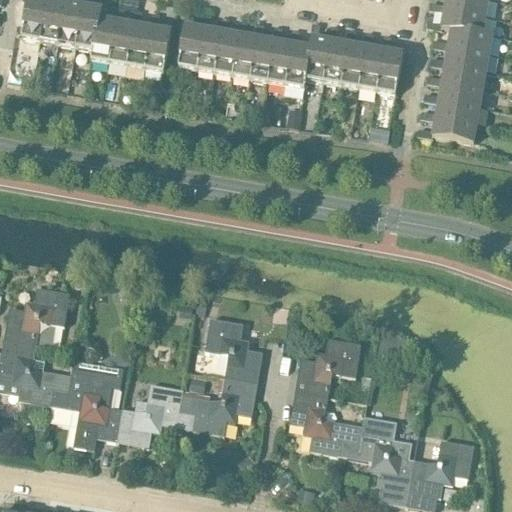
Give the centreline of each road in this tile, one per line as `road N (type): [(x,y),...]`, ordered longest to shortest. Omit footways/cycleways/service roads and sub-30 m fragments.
road 1 (tertiary): [(511,252),(392,220),(0,152)]
road 2 (residential): [(0,483),(153,509)]
